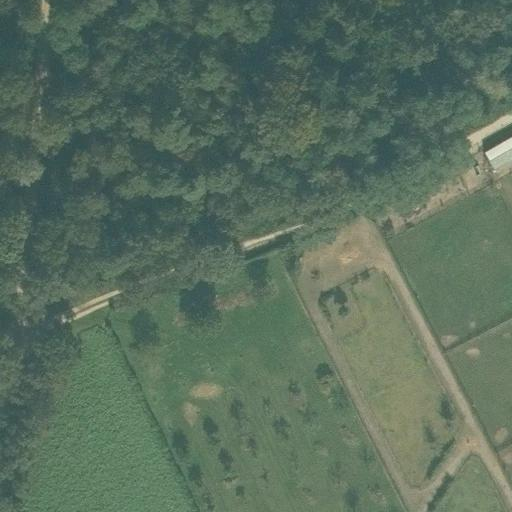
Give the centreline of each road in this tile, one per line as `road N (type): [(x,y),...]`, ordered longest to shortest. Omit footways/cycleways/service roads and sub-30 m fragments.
road 1 (track): [(9,340),(382,193),(511,121)]
road 2 (track): [(0,370),(28,213),(43,0)]
